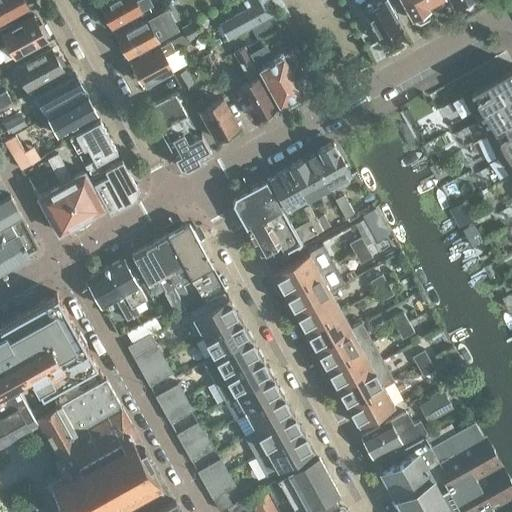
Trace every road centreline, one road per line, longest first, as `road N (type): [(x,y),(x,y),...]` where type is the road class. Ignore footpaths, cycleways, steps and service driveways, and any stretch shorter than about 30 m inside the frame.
road 1 (residential): [(171,200),(510,15)]
road 2 (unclassified): [(372,511),(207,221),(171,200)]
road 3 (unclassified): [(197,511),(58,265)]
road 4 (residential): [(171,200),(57,0)]
road 5 (residential): [(58,265),(171,200)]
